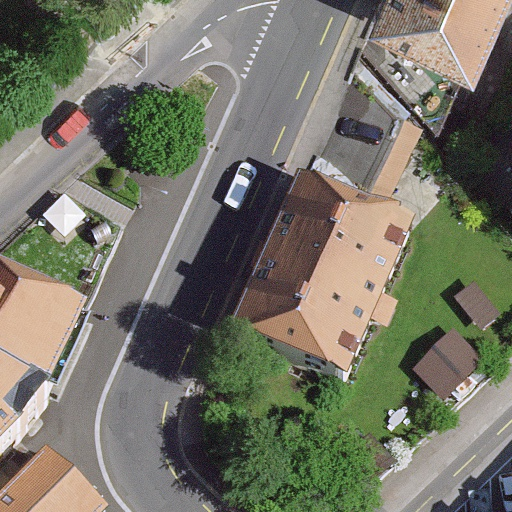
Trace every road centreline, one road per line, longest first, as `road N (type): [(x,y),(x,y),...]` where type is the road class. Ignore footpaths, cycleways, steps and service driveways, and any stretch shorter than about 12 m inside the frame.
road 1 (residential): [(173,511),(134,451),(134,407),(302,17)]
road 2 (unclassified): [(0,217),(193,34),(246,4),(273,4),(302,17)]
